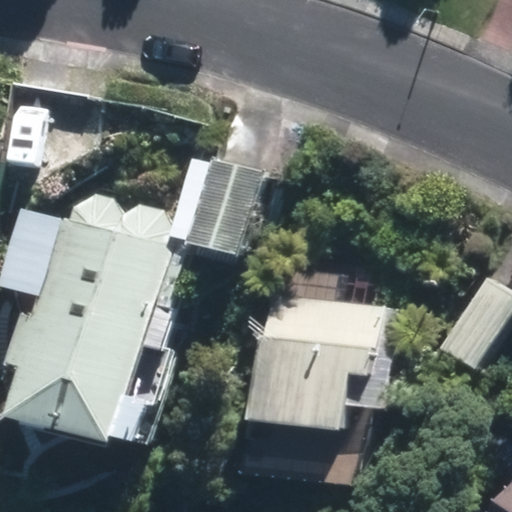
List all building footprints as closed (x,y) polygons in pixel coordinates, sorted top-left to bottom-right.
[(65,121),(10,116),(4,183),(58,189),(65,121)] [(271,179),(216,164),(191,253),(246,268),(271,179)] [(176,253),(73,226),(20,429),(123,455),(176,253)] [(511,341),(511,304),(490,290),(447,356),(486,382),(511,341)] [(392,313),(274,297),(254,435),(352,449),(359,397),(379,400),(392,313)]
